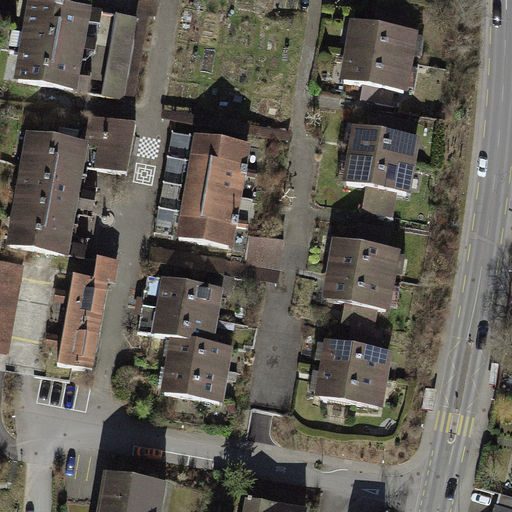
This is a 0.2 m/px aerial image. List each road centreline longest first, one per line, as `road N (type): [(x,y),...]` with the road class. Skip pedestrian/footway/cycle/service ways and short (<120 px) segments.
road 1 (tertiary): [(507,0),(494,190),(440,501)]
road 2 (residential): [(440,501),(29,425)]
